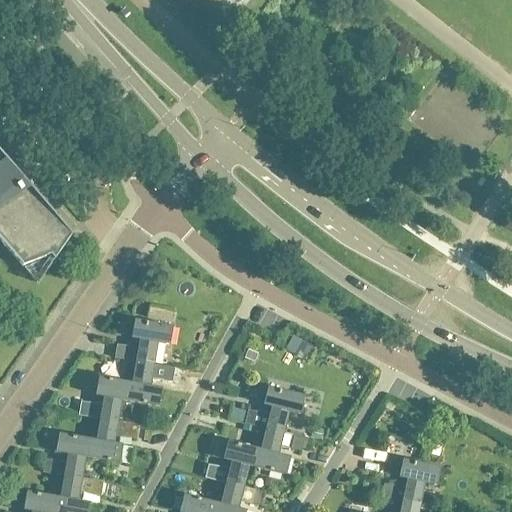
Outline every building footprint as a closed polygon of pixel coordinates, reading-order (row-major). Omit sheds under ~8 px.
[(330,16),(339,0),(327,0),(321,11),(330,16)] [(0,241),(22,266),(50,255),(54,260),(71,235),(29,187),(22,179),(0,153),(0,241)] [(153,365),(156,344),(165,345),(168,345),(171,328),(166,327),(166,326),(133,320),(130,339),(138,341),(137,347),(128,347),(126,361),(135,362),(153,365)] [(149,387),(153,365),(135,362),(131,384),(127,383),(124,402),(154,407),(157,388),(149,387)] [(117,422),(121,401),(124,402),(127,383),(98,378),(94,397),(103,398),(102,404),(91,405),(88,419),(99,420),(117,423),(117,422)] [(300,414),(304,397),(301,397),(302,396),(268,387),(263,405),(272,407),(266,429),(283,433),(289,412),(297,414),(297,413),(300,414)] [(139,425),(117,422),(117,423),(99,420),(95,442),(91,441),(88,459),(118,464),(121,447),(113,445),(114,438),(137,439),(139,425)] [(278,454),(283,433),(266,429),(261,450),(257,449),(252,468),(282,475),(286,456),(278,454)] [(301,452),(304,438),(294,435),(290,449),(301,452)] [(81,481),(85,459),(88,459),(91,441),(62,436),(58,454),(67,456),(63,477),(81,481)] [(252,468),(257,449),(228,442),(223,460),(231,462),(230,469),(208,465),(205,478),(226,484),(243,488),(248,467),(252,468)] [(400,484),(383,482),(380,496),(401,501),(419,504),(423,482),(431,484),(432,483),(435,484),(439,467),(435,466),(435,465),(401,458),(397,477),(406,479),(405,485),(400,484)] [(52,476),(55,462),(44,460),(41,474),(52,476)] [(102,484),(81,481),(63,477),(59,499),(56,498),(53,511),(83,511),(85,504),(77,502),(78,496),(100,498),(102,484)] [(238,509),(240,502),(261,506),(264,493),(254,490),(243,488),(226,484),(220,504),(217,504),(214,511),(245,511),(246,511),(238,509)] [(53,511),(56,498),(26,493),(22,511),(26,511),(53,511)] [(214,511),(217,504),(187,496),(183,511),(214,511)] [(417,511),(419,504),(401,501),(398,511),(417,511)]
